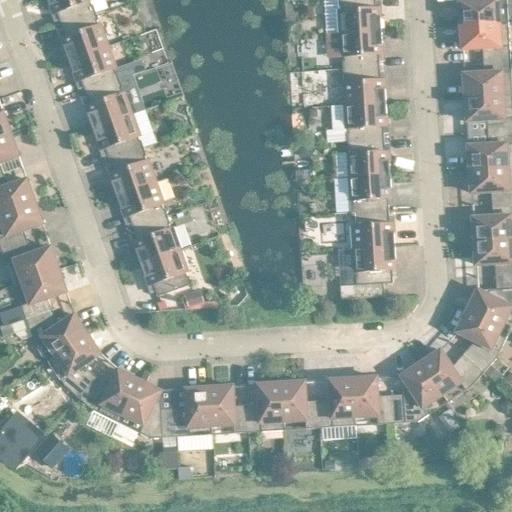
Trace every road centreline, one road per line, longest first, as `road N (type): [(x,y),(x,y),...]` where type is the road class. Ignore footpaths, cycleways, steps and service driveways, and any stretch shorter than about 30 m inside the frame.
road 1 (residential): [(10,0),(108,291),(145,351),(402,330),(417,321),(424,257)]
road 2 (residential): [(424,257),(414,0)]
